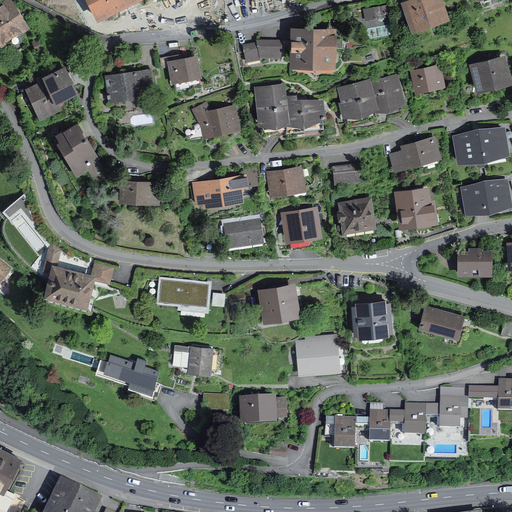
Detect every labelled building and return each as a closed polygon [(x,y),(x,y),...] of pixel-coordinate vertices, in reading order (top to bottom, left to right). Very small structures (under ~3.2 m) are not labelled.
[(31,29),(11,0),(6,0),(0,4),(0,45),(1,48),(8,44),(7,42),(20,34),(21,36),(31,29)] [(139,0),(86,0),(97,21),(139,0)] [(451,19),(444,0),(406,0),(400,2),(412,33),(451,19)] [(395,12),(394,3),(363,8),(365,20),(386,17),(385,14),(395,12)] [(336,68),(336,62),(338,60),(338,53),(336,51),(337,28),(290,27),(289,67),(336,68)] [(45,48),(40,38),(31,42),(36,52),(45,48)] [(255,39),(256,41),(242,44),(246,62),(260,59),(260,57),(282,58),(282,39),(255,39)] [(169,56),(170,60),(166,61),(171,84),(201,77),(197,55),(186,57),(185,53),(169,56)] [(511,83),(511,74),(507,54),(470,64),(478,93),(511,83)] [(446,87),(441,63),(410,70),(416,94),(446,87)] [(46,74),(59,103),(78,94),(65,65),(46,74)] [(152,68),(104,75),(108,103),(156,96),(152,68)] [(406,103),(398,73),(372,80),(366,81),(374,112),(390,112),(406,103)] [(59,103),(46,74),(35,79),(36,83),(24,88),(39,121),(62,110),(59,103)] [(362,118),(374,112),(366,81),(372,80),(371,78),(337,87),(341,101),(339,102),(343,118),(362,118)] [(286,95),(285,82),(254,86),(259,126),(277,128),(286,125),(290,126),(286,95)] [(286,95),(290,126),(304,128),(326,119),(324,99),(297,99),(297,94),(286,95)] [(191,109),(200,126),(203,138),(241,130),(236,104),(211,109),(207,100),(191,109)] [(153,102),(133,101),(133,110),(152,110),(153,102)] [(88,170),(95,183),(108,175),(98,159),(99,159),(78,122),(54,136),(58,143),(56,144),(76,177),(88,170)] [(511,155),(506,126),(479,128),(453,135),(458,165),(486,162),(511,155)] [(443,159),(436,135),(400,146),(402,150),(389,153),(395,173),(443,159)] [(334,184),(360,182),(358,164),(333,166),(334,184)] [(261,181),(267,181),(269,197),(306,191),(302,165),(266,171),(266,175),(261,175),(261,181)] [(243,174),(192,182),(195,205),(202,204),(203,209),(244,202),(242,188),(261,185),(258,167),(243,169),(243,174)] [(461,186),(466,215),(491,213),(511,207),(511,198),(508,178),(485,180),(461,186)] [(159,195),(168,195),(168,182),(119,180),(118,203),(159,205),(159,195)] [(432,199),(430,186),(394,191),(400,229),(439,223),(436,198),(432,199)] [(33,223),(23,190),(2,208),(2,209),(0,210),(0,215),(3,219),(6,217),(7,219),(20,208),(33,223)] [(377,228),(372,196),(338,201),(339,212),(337,212),(339,222),(341,222),(343,236),(374,231),(374,229),(377,228)] [(318,206),(280,212),(286,244),(323,238),(318,206)] [(265,235),(264,226),(262,227),(260,218),(223,223),(224,226),(221,226),(222,234),(225,233),(227,248),(264,243),(263,235),(265,235)] [(26,235),(35,236),(37,228),(27,226),(26,235)] [(52,242),(48,247),(42,271),(48,273),(42,298),(86,310),(94,281),(109,285),(114,266),(94,261),(91,275),(56,266),(61,249),(52,242)] [(492,276),(492,249),(483,249),(483,247),(468,247),(468,250),(457,250),(457,276),(492,276)] [(0,281),(12,267),(0,257),(0,281)] [(212,281),(159,276),(156,304),(177,307),(177,310),(209,313),(212,281)] [(295,283),(257,289),(263,324),(301,317),(295,283)] [(231,305),(232,310),(244,309),(243,304),(246,303),(245,289),(228,291),(230,305),(231,305)] [(217,311),(223,312),(225,294),(213,292),(211,305),(218,306),(217,311)] [(355,337),(359,336),(359,339),(391,336),(391,333),(394,333),(391,303),(387,303),(387,300),(355,303),(356,306),(351,307),(355,337)] [(464,315),(424,304),(418,329),(458,339),(464,315)] [(341,347),(340,330),(334,330),(334,334),(305,336),(305,339),(295,340),(298,376),(343,372),(342,364),(345,364),(344,347),(341,347)] [(212,346),(192,344),(191,346),(189,346),(189,347),(174,345),(172,366),(187,367),(186,374),(211,376),(211,370),(219,371),(221,350),(213,349),(214,348),(212,348),(212,346)] [(144,367),(146,361),(137,358),(136,361),(129,359),(129,361),(110,355),(107,362),(99,360),(94,374),(129,385),(126,392),(156,401),(161,384),(156,382),(159,371),(144,367)] [(511,378),(498,378),(498,386),(468,385),(468,387),(468,398),(498,398),(497,410),(511,409),(511,378)] [(468,398),(468,387),(440,386),(439,404),(426,403),(425,415),(439,415),(439,427),(459,428),(460,418),(467,418),(468,398)] [(245,397),(239,398),(240,426),(277,425),(277,420),(287,419),(286,398),(276,399),(276,396),(266,396),(265,389),(245,390),(245,397)] [(228,395),(203,393),(202,409),(227,411),(228,395)] [(390,422),(390,410),(383,410),(383,403),(370,402),(369,417),(356,417),(355,425),(369,425),(368,441),(390,441),(390,422)] [(390,410),(390,422),(404,423),(403,434),(425,434),(425,415),(426,403),(404,403),(404,410),(390,410)] [(355,425),(356,417),(325,416),(325,425),(333,426),(333,447),(355,448),(355,425)] [(287,449),(270,446),(269,456),(286,459),(287,449)] [(0,509),(5,511),(15,495),(6,490),(21,460),(0,449),(0,509)] [(95,511),(102,499),(59,478),(42,511),(95,511)]
